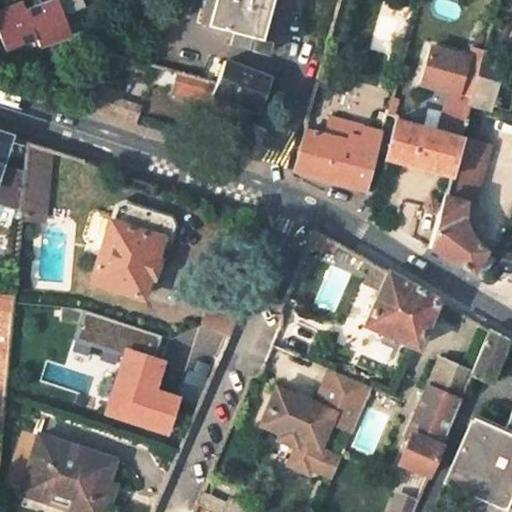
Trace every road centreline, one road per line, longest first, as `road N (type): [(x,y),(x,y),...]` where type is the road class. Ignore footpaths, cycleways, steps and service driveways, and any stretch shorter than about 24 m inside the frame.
road 1 (residential): [(294,203),(161,511)]
road 2 (residential): [(294,203),(0,109)]
road 3 (residential): [(511,321),(365,233),(294,203)]
road 4 (unknown): [(305,87),(273,66),(188,41)]
